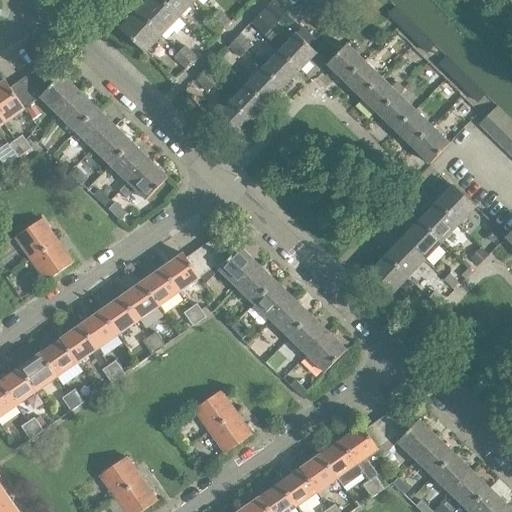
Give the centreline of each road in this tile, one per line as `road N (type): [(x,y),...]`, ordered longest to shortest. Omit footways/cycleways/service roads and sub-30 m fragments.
road 1 (residential): [(0,335),(220,184)]
road 2 (unclassified): [(404,362),(187,511)]
road 3 (residential): [(404,362),(220,184)]
road 4 (residential): [(220,184),(43,14)]
road 5 (residential): [(511,466),(404,362)]
